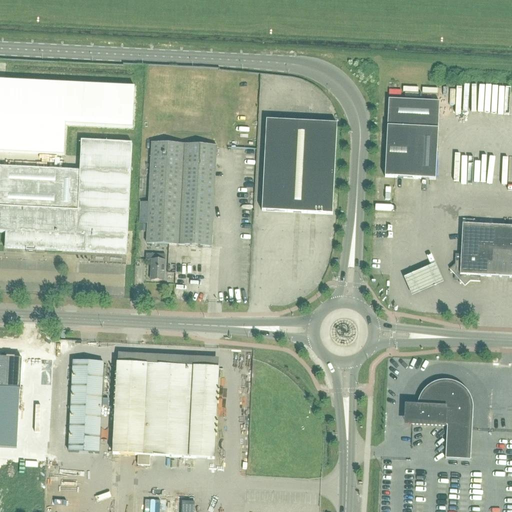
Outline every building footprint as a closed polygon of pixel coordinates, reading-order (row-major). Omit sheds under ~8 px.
[(0,81),(0,153),(64,156),(66,126),(132,129),(135,88),(0,81)] [(388,114),(384,178),(435,181),(439,103),(388,101),(388,114)] [(332,216),(334,176),(337,125),(266,122),(262,212),(332,216)] [(36,254),(36,251),(126,255),(132,144),(81,142),(80,172),(0,167),(0,233),(7,234),(6,249),(26,250),(26,253),(36,254)] [(152,144),(149,203),(140,202),(139,232),(147,232),(147,245),(211,248),(217,147),(152,144)] [(455,266),(450,270),(454,276),(454,281),(460,282),(465,287),(470,282),(480,283),(480,277),(511,278),(511,228),(462,226),(461,256),(455,256),(455,266)] [(165,262),(165,256),(146,255),(146,261),(152,261),(151,281),(164,282),(165,262)] [(418,277),(403,283),(410,302),(425,295),(442,288),(434,270),(418,277)] [(0,448),(16,450),(19,390),(20,390),(21,360),(15,359),(13,359),(8,359),(8,358),(6,358),(6,359),(0,358),(0,448)] [(69,453),(99,454),(104,364),(73,362),(69,453)] [(150,457),(214,461),(219,370),(117,365),(113,455),(138,457),(138,466),(150,467),(150,457)] [(470,430),(471,411),(471,409),(471,407),(471,405),(470,403),(470,401),(469,399),(468,397),(467,396),(466,394),(465,392),(464,391),(462,390),(460,388),(458,387),(455,385),(452,385),(449,384),(446,383),(443,384),(441,384),(438,384),(436,385),(435,385),(434,386),(432,387),(430,388),(428,390),(425,392),(424,395),(422,397),(421,400),(420,402),(419,405),(419,408),(413,408),(413,414),(411,414),(410,414),(410,415),(409,415),(409,416),(409,417),(409,418),(409,419),(410,419),(411,419),(412,419),(412,426),(447,427),(445,460),(470,462),(472,431),(470,430)] [(75,478),(75,467),(66,468),(67,478),(75,478)] [(75,474),(75,485),(84,485),(83,473),(75,474)] [(51,511),(60,511),(60,502),(51,502),(51,511)] [(67,511),(77,511),(77,503),(68,503),(67,511)] [(181,511),(194,511),(195,504),(182,503),(181,511)]
